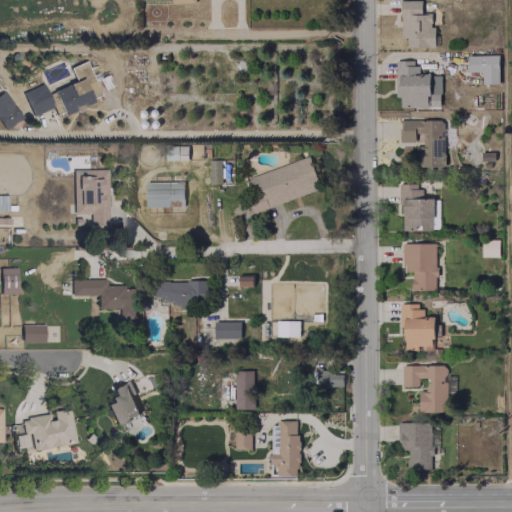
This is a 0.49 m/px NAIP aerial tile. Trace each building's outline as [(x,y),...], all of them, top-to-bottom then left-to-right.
[(434,47),(434,25),(431,25),(431,12),(421,13),(420,0),(400,0),(401,37),(406,37),(406,47),(434,47)] [(498,83),(498,55),(466,55),(467,72),(481,71),(481,83),(498,83)] [(427,106),(426,94),(440,94),(440,74),(416,74),(415,60),(396,60),(397,97),(400,97),(400,107),(427,106)] [(52,90),(63,115),(92,102),(81,77),(52,90)] [(51,106),(41,83),(20,92),(30,116),(51,106)] [(20,118),(2,91),(0,91),(0,126),(2,129),(20,118)] [(444,167),(443,118),(399,119),(399,142),(415,141),(414,134),(422,134),(422,145),(415,146),(416,168),(444,167)] [(256,212),(320,188),(308,155),(244,179),(256,212)] [(221,183),(220,159),(208,160),(209,183),(221,183)] [(105,169),(70,169),(71,213),(87,213),(88,225),(105,225),(105,169)] [(183,181),(145,182),(145,206),(183,205),(183,181)] [(434,229),(433,198),(420,198),(419,183),(401,183),(402,230),(434,229)] [(481,256),(498,256),(498,239),(480,240),(481,256)] [(435,289),(435,242),(402,243),(402,271),(411,271),(411,289),(435,289)] [(0,293),(15,293),(14,266),(0,267),(0,293)] [(252,273),(238,274),(239,286),(252,285),(252,273)] [(68,294),(95,295),(95,308),(116,308),(116,318),(131,318),(132,286),(103,286),(103,279),(68,278),(68,294)] [(207,280),(154,280),(154,303),(206,304),(207,280)] [(432,316),(421,316),(421,303),(399,303),(399,326),(404,326),(404,350),(419,350),(419,348),(432,348),(432,316)] [(240,337),(240,321),(213,320),(213,337),(240,337)] [(298,335),(298,320),(276,320),(276,335),(298,335)] [(41,323),(19,324),(19,341),(42,341),(41,323)] [(445,411),(445,365),(402,365),(402,386),(418,386),(418,377),(427,377),(427,391),(418,391),(418,411),(445,411)] [(342,373),(334,373),(334,368),(317,369),(317,386),(342,385),(342,373)] [(235,409),(254,408),(253,370),(233,370),(235,409)] [(105,403),(114,425),(138,414),(125,382),(107,389),(112,400),(105,403)] [(49,411),(49,414),(19,417),(21,434),(28,433),(30,448),(72,444),(68,409),(49,411)] [(297,420),(278,420),(279,453),(270,453),(270,466),(277,466),(277,476),(298,476),(297,420)] [(406,449),(407,468),(431,467),(430,454),(438,454),(437,433),(430,433),(429,421),(397,422),(398,449),(406,449)] [(278,425),(271,425),(270,452),(277,452),(278,425)] [(250,449),(250,428),(234,428),(234,448),(250,449)]
